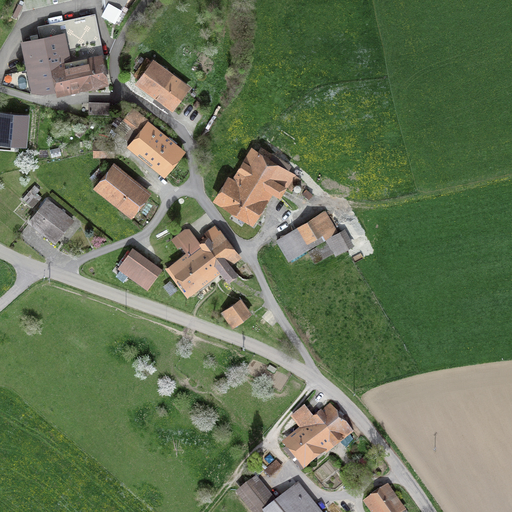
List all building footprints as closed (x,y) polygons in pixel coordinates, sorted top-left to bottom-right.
[(107,0),(109,5),(103,16),(112,21),(118,10),(121,12),(127,0),(107,0)] [(100,41),(94,15),(38,27),(41,39),(23,43),(28,69),(30,69),(30,73),(28,73),(32,92),(43,93),(104,81),(99,57),(103,56),(102,47),(99,47),(100,41)] [(138,80),(173,106),(186,89),(165,73),(166,72),(152,61),(138,80)] [(89,103),(89,113),(109,114),(109,103),(89,103)] [(124,119),(139,132),(147,121),(132,109),(124,119)] [(30,116),(0,113),(0,146),(28,149),(30,116)] [(165,169),(182,149),(147,121),(139,132),(131,142),(165,169)] [(92,155),(112,155),(113,145),(92,145),(92,155)] [(239,183),(231,178),(217,199),(254,222),(266,203),(260,200),(270,184),(278,189),(292,168),(261,148),(239,183)] [(93,188),(128,215),(144,195),(110,167),(93,188)] [(27,202),(36,193),(31,188),(23,198),(27,202)] [(47,201),(31,221),(47,234),(51,230),(58,236),(71,220),(47,201)] [(289,260),(336,232),(323,212),(277,240),(289,260)] [(226,260),(236,253),(222,233),(221,234),(215,226),(205,233),(211,241),(203,247),(189,229),(173,240),(181,251),(184,248),(187,253),(167,268),(188,296),(211,279),(207,275),(218,267),(227,279),(236,273),(226,260)] [(337,254),(349,248),(341,234),(330,240),(337,254)] [(310,253),(315,261),(332,251),(327,243),(310,253)] [(159,271),(130,251),(119,267),(147,288),(159,271)] [(237,323),(235,320),(245,314),(239,304),(229,311),(227,309),(221,313),(231,327),(237,323)] [(323,412),(313,420),(303,408),(292,416),(301,426),(303,424),(307,429),(283,449),(292,459),(296,455),(304,464),(349,427),(330,405),(322,411),(323,412)] [(276,461),(265,471),(270,476),(281,466),(276,461)] [(319,511),(312,502),(307,506),(292,488),(273,504),(254,480),(240,491),(256,511),(319,511)] [(376,511),(396,511),(403,507),(389,488),(369,502),(376,511)]
